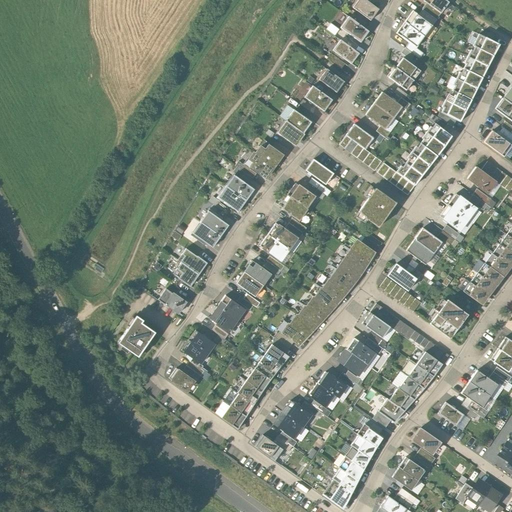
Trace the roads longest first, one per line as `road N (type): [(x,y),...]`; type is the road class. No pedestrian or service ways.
road 1 (residential): [(396,0),(356,85),(230,243),(192,319),(158,364),(159,382),(239,443)]
road 2 (tertiary): [(0,207),(107,399),(249,511)]
road 3 (track): [(64,325),(101,303),(121,277),(159,188),(250,49)]
road 4 (residential): [(510,41),(463,136),(366,287)]
road 5 (residential): [(366,287),(239,443)]
